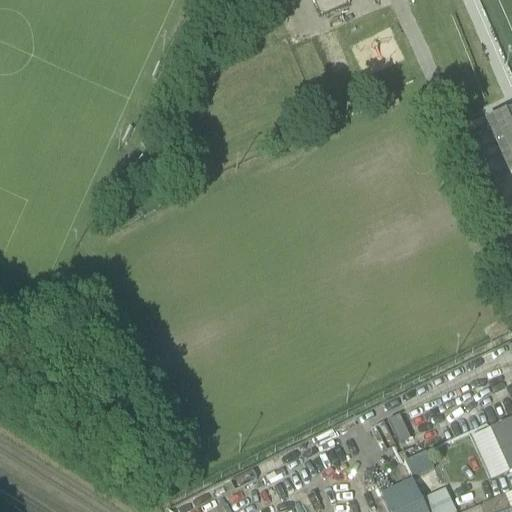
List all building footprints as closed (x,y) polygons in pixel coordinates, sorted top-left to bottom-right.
[(312,0),(321,18),(349,6),(346,0),(312,0)] [(511,119),(509,112),(486,122),(510,177),(511,176),(511,119)] [(399,447),(410,441),(399,418),(388,423),(399,447)] [(511,421),(472,440),(491,482),(511,472),(511,421)] [(428,455),(406,461),(411,478),(432,472),(428,455)] [(454,511),(445,492),(422,502),(411,481),(381,496),(388,511),(454,511)] [(479,509),(480,511),(511,511),(505,498),(479,509)]
